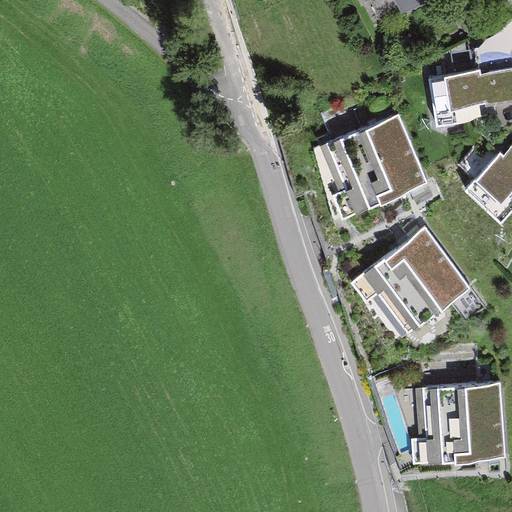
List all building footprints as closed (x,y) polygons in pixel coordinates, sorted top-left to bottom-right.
[(372,0),(380,14),(394,8),(404,12),(426,0),(372,0)] [(431,71),(437,121),(498,115),(496,104),(511,101),(511,66),(483,71),(482,66),(431,71)] [(333,192),(343,216),(428,181),(399,108),(319,143),(339,189),(333,192)] [(501,148),(465,186),(502,222),(511,211),(511,142),(504,151),(501,148)] [(426,224),(352,278),(367,299),(379,291),(408,331),(474,284),(426,224)] [(413,436),(414,461),(509,456),(501,379),(417,386),(420,435),(413,436)]
